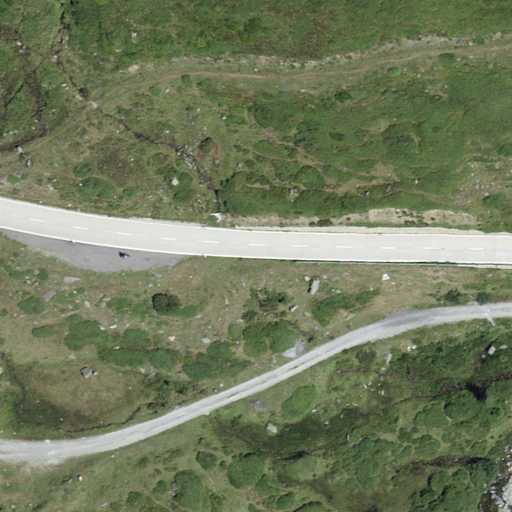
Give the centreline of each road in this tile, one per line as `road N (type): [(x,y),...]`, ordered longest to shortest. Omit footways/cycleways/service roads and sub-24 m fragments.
road 1 (track): [(511,306),(424,317),(345,341),(120,439),(0,449)]
road 2 (secondary): [(511,250),(193,240),(0,211)]
